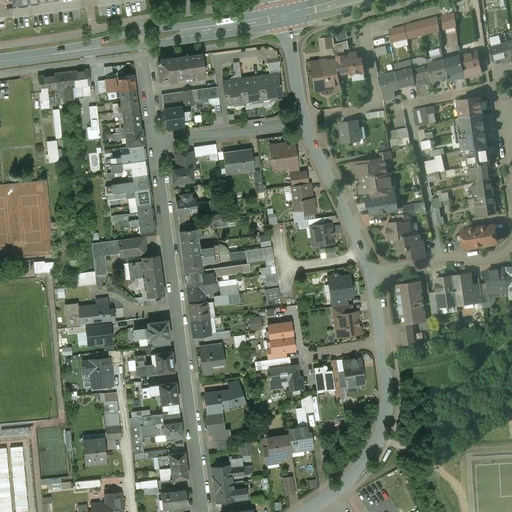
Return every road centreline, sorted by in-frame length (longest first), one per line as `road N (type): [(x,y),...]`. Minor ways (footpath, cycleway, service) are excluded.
road 1 (residential): [(201,511),(153,143)]
road 2 (residential): [(501,127),(494,86),(407,104),(440,260)]
road 3 (secondary): [(282,18),(0,60)]
road 4 (residential): [(301,511),(363,463),(387,411),(369,269)]
road 5 (residential): [(369,269),(305,122)]
road 6 (residential): [(153,143),(305,122)]
